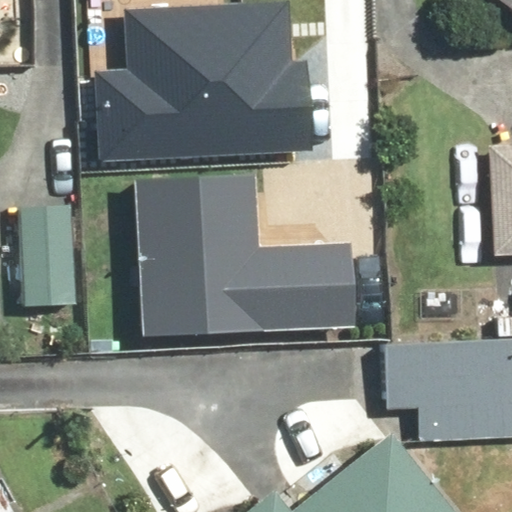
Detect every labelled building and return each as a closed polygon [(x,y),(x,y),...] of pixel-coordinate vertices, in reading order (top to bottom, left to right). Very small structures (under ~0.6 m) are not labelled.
[(92,69),(99,160),(310,146),(304,63),(286,64),(282,0),(259,0),(123,9),(127,67),(92,69)] [(511,0),(495,0),(511,11),(511,0)] [(511,140),(488,140),(486,253),(511,253),(511,140)] [(127,166),(132,328),(342,323),(340,238),(255,240),(253,162),(127,166)] [(67,204),(16,206),(19,305),(70,304),(67,204)] [(511,313),(496,314),(496,338),(511,338),(511,313)] [(415,440),(511,440),(511,338),(496,338),(381,337),(380,408),(415,409),(415,440)] [(269,488),(240,511),(450,511),(384,432),(288,511),(269,488)]
